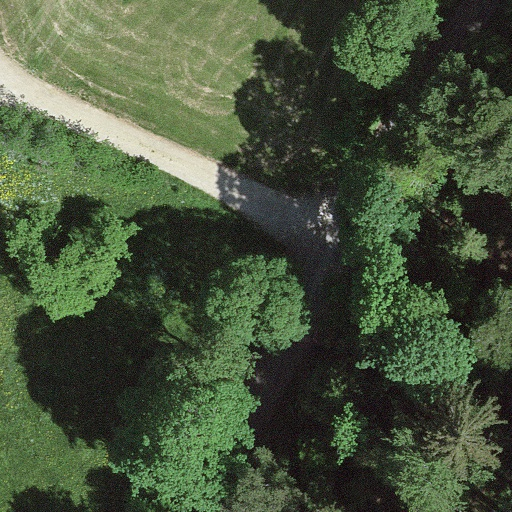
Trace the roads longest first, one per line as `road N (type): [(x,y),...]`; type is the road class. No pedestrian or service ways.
road 1 (unclassified): [(217,511),(238,429),(490,0)]
road 2 (track): [(350,238),(0,87)]
